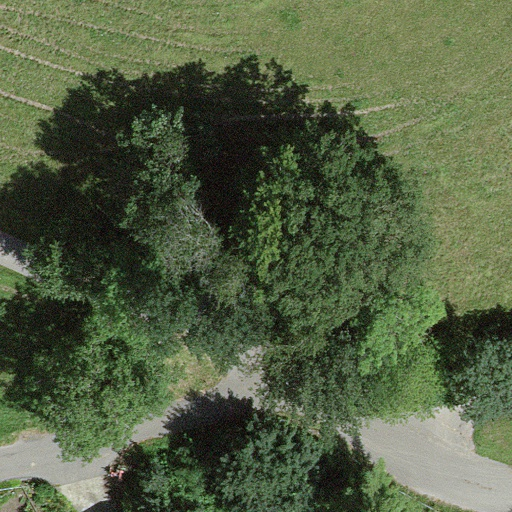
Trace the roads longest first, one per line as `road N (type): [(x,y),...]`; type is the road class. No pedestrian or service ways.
road 1 (unclassified): [(0,248),(241,342),(384,435),(511,487)]
road 2 (track): [(0,464),(208,406),(288,374)]
road 3 (track): [(511,403),(384,435)]
